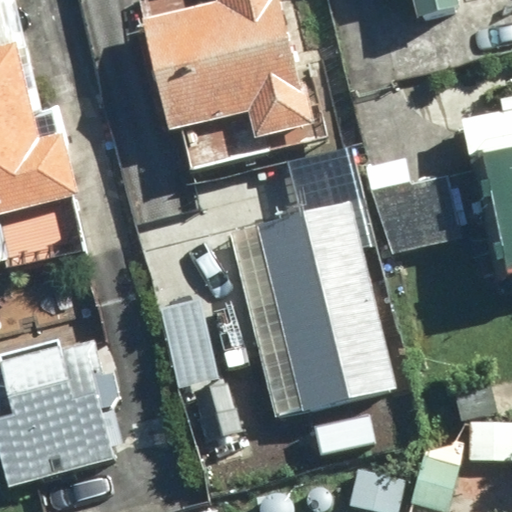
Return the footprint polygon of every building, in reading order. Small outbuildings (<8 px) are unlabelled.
[(209,0),(213,13),(135,31),(161,149),(242,131),(248,153),(310,139),(280,0),(209,0)] [(399,0),(408,36),(457,24),(450,0),(399,0)] [(0,229),(68,212),(53,147),(32,152),(7,53),(0,54),(0,229)] [(496,127),(460,134),(492,293),(511,288),(511,105),(493,110),(496,127)] [(410,196),(403,162),(366,170),(386,265),(455,250),(442,189),(410,196)] [(345,216),(252,237),(297,426),(391,406),(345,216)] [(154,316),(174,393),(190,389),(205,447),(237,439),(202,304),(154,316)] [(93,355),(0,376),(0,501),(122,472),(93,355)] [(397,511),(402,482),(351,474),(344,511),(397,511)]
